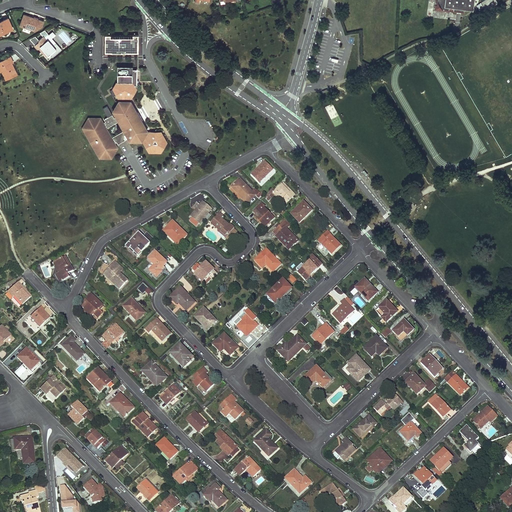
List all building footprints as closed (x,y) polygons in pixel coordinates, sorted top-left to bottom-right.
[(438,0),(437,0),(437,4),(439,4),(439,5),(438,5),(437,9),(445,10),(445,11),(450,12),(450,7),(454,8),(454,12),(465,13),(465,10),(474,11),(475,0),(438,0)] [(497,0),(486,0),(483,3),(487,10),(499,2),(497,0)] [(25,14),(20,26),(35,31),(42,27),(44,21),(25,14)] [(8,18),(0,21),(0,34),(13,29),(8,18)] [(111,35),(106,35),(106,51),(136,52),(138,52),(138,38),(111,38),(111,35)] [(39,48),(47,57),(55,50),(44,37),(40,40),(41,42),(35,46),(38,49),(39,48)] [(13,61),(11,56),(0,61),(0,66),(1,66),(3,71),(7,80),(17,75),(12,64),(11,62),(13,61)] [(137,86),(138,69),(133,69),(133,66),(118,66),(117,82),(118,82),(113,89),(114,89),(110,91),(113,96),(116,94),(119,99),(119,101),(113,111),(117,117),(115,119),(112,115),(107,106),(103,109),(108,117),(104,119),(106,122),(104,123),(100,118),(89,118),(83,128),(90,141),(91,140),(93,144),(92,145),(99,158),(111,158),(117,148),(115,143),(117,142),(118,144),(125,140),(124,138),(125,137),(127,138),(128,138),(130,141),(141,141),(144,142),(149,152),(161,152),(166,142),(161,132),(150,132),(147,131),(142,120),(139,121),(138,120),(139,119),(138,117),(137,115),(136,115),(135,114),(137,112),(131,102),(131,98),(137,89),(135,86),(137,86)] [(332,103),(325,107),(331,119),(338,116),(332,103)] [(257,170),(252,175),(260,182),(273,169),(265,161),(259,167),(260,169),(258,171),(257,170)] [(240,179),(232,187),(239,194),(240,193),(241,194),(240,195),(247,203),(255,195),(259,199),(262,195),(255,188),(252,192),(240,179)] [(276,191),(273,188),(266,195),(269,197),(266,199),(273,206),(278,200),(278,199),(281,196),(287,203),(295,195),(284,184),(276,191)] [(313,210),(305,201),(303,203),(311,211),(313,210)] [(196,210),(191,216),(200,224),(205,218),(209,213),(212,209),(203,202),(197,209),(198,210),(197,211),(196,210)] [(262,203),(253,211),(256,215),(262,221),(261,222),(265,227),(273,219),(269,215),(270,214),(264,208),(265,207),(262,203)] [(303,203),(292,214),(300,223),(311,211),(303,203)] [(219,214),(211,223),(219,230),(218,231),(226,238),(234,228),(230,224),(229,226),(221,219),(223,217),(219,214)] [(286,220),(278,228),(282,232),(278,235),(276,237),(289,250),(298,241),(286,229),(290,225),(286,220)] [(173,222),(164,231),(171,239),(173,237),(179,243),(187,235),(173,222)] [(328,231),(319,240),(326,248),(327,246),(334,252),(341,246),(330,235),(331,235),(328,231)] [(131,241),(127,246),(138,256),(154,239),(147,233),(143,236),(139,233),(133,239),(134,240),(132,241),(131,241)] [(173,237),(171,239),(178,245),(179,243),(173,237)] [(127,246),(126,247),(137,257),(138,256),(127,246)] [(327,246),(326,248),(332,254),(334,252),(327,246)] [(267,249),(255,261),(262,268),(267,263),(268,264),(267,265),(274,272),(281,264),(267,249)] [(156,251),(149,259),(155,265),(150,270),(157,277),(161,272),(159,270),(162,267),(167,262),(156,251)] [(302,264),(296,269),(299,272),(298,272),(305,279),(312,273),(313,274),(319,267),(322,264),(312,255),(309,258),(311,260),(304,266),(302,264)] [(65,257),(56,262),(62,272),(60,273),(56,275),(60,283),(70,278),(68,274),(70,273),(74,271),(65,257)] [(104,263),(101,270),(120,289),(128,281),(120,273),(123,270),(114,261),(109,265),(104,263)] [(196,272),(194,274),(203,282),(209,277),(212,280),(218,274),(214,271),(215,270),(209,264),(208,265),(206,263),(205,262),(201,267),(196,272)] [(197,264),(193,269),(196,272),(201,267),(197,264)] [(365,279),(355,288),(368,302),(378,293),(365,279)] [(283,280),(268,295),(276,303),(291,288),(283,280)] [(208,288),(211,292),(218,287),(215,282),(208,288)] [(18,283),(7,292),(13,298),(14,297),(22,305),(31,297),(25,290),(23,291),(19,287),(20,285),(18,283)] [(143,283),(138,289),(143,294),(148,288),(143,283)] [(181,288),(170,298),(177,304),(179,301),(181,303),(180,304),(186,311),(194,303),(186,295),(187,294),(181,288)] [(87,304),(83,308),(97,321),(103,314),(99,310),(103,305),(91,294),(87,299),(88,300),(85,303),(87,304)] [(14,297),(13,298),(21,307),(22,305),(14,297)] [(351,308),(354,305),(347,297),(344,300),(351,308)] [(132,299),(124,306),(137,321),(143,315),(136,307),(138,305),(132,299)] [(343,305),(333,314),(341,323),(354,311),(351,308),(344,300),(341,303),(343,305)] [(398,312),(387,301),(376,311),(386,323),(398,312)] [(138,305),(136,307),(143,315),(145,313),(138,305)] [(40,307),(30,317),(40,327),(49,318),(43,312),(44,311),(40,307)] [(204,309),(195,317),(202,325),(203,324),(208,329),(216,321),(204,309)] [(239,318),(234,322),(237,325),(236,326),(245,335),(251,330),(252,331),(258,325),(247,315),(242,320),(239,318)] [(400,318),(394,323),(397,326),(402,321),(400,318)] [(157,319),(146,329),(150,333),(153,331),(163,342),(171,334),(157,319)] [(404,320),(392,331),(401,340),(406,335),(407,337),(414,330),(404,320)] [(116,324),(104,335),(112,343),(124,332),(116,324)] [(318,332),(313,337),(320,345),(334,332),(327,324),(320,330),(321,331),(318,333),(318,332)] [(1,327),(0,327),(0,345),(10,336),(1,327)] [(349,330),(346,327),(344,329),(340,332),(343,335),(347,332),(349,330)] [(385,338),(391,332),(388,329),(382,334),(385,338)] [(224,334),(213,344),(220,351),(223,347),(225,349),(230,355),(238,348),(224,334)] [(306,344),(298,335),(287,345),(285,348),(283,346),(278,351),(282,355),(283,354),(289,360),(303,347),(307,352),(310,349),(306,344)] [(72,337),(63,347),(78,361),(85,354),(73,343),(75,341),(72,337)] [(388,349),(376,337),(364,349),(372,358),(377,353),(379,351),(382,354),(388,349)] [(181,344),(172,352),(185,366),(190,361),(189,360),(192,356),(181,344)] [(26,348),(18,356),(30,368),(31,369),(39,361),(26,348)] [(172,352),(171,354),(184,368),(185,366),(172,352)] [(442,368),(430,355),(421,363),(434,377),(438,374),(437,373),(442,368)] [(18,356),(17,358),(29,369),(30,368),(18,356)] [(357,356),(352,361),(354,363),(347,369),(358,381),(364,376),(371,370),(357,356)] [(41,363),(39,361),(31,369),(33,371),(41,363)] [(151,363),(143,371),(150,379),(152,378),(159,385),(167,378),(154,363),(152,365),(151,363)] [(316,366),(304,378),(311,385),(317,379),(319,381),(318,382),(323,388),(330,381),(316,366)] [(99,368),(88,379),(101,392),(112,382),(99,368)] [(196,379),(193,382),(198,387),(200,385),(207,392),(215,385),(206,375),(204,373),(206,371),(203,368),(196,374),(199,377),(196,379)] [(463,382),(452,372),(445,379),(461,396),(468,388),(464,384),(463,385),(462,383),(463,382)] [(48,381),(41,388),(47,394),(50,391),(57,398),(66,388),(62,383),(59,386),(55,382),(57,379),(54,375),(51,378),(48,381)] [(424,385),(414,375),(406,382),(417,394),(425,387),(430,393),(436,387),(429,380),(424,385)] [(152,378),(150,379),(157,387),(159,385),(152,378)] [(176,383),(174,385),(181,393),(183,391),(176,383)] [(174,385),(161,397),(169,404),(181,393),(174,385)] [(200,385),(198,387),(204,394),(207,392),(200,385)] [(403,402),(395,394),(393,396),(392,394),(385,401),(386,402),(385,403),(383,401),(374,408),(381,416),(390,409),(389,408),(390,406),(393,410),(400,404),(401,404),(403,402)] [(439,397),(436,394),(428,402),(431,405),(434,403),(439,398),(439,397)] [(231,395),(223,402),(227,406),(224,409),(221,412),(227,417),(231,414),(236,420),(244,412),(234,402),(233,401),(235,398),(231,395)] [(119,396),(111,404),(124,418),(126,416),(127,417),(128,416),(128,415),(134,408),(127,401),(125,402),(119,396)] [(434,403),(431,405),(441,416),(450,409),(439,397),(439,398),(434,403)] [(172,407),(177,412),(184,405),(179,400),(172,407)] [(78,401),(72,407),(75,410),(70,414),(80,424),(85,419),(84,419),(82,417),(88,411),(78,401)] [(497,415),(489,407),(482,413),(483,415),(482,416),(480,415),(473,421),(481,429),(489,421),(490,422),(497,415)] [(451,410),(450,409),(441,416),(443,418),(451,410)] [(195,412),(186,420),(194,428),(196,426),(201,431),(204,428),(203,426),(206,423),(195,412)] [(139,420),(135,424),(139,428),(140,427),(149,437),(157,429),(148,420),(149,419),(143,413),(137,419),(139,420)] [(415,419),(409,413),(401,421),(406,427),(400,433),(406,440),(413,434),(415,436),(418,439),(422,434),(411,422),(415,419)] [(377,423),(369,415),(354,429),(362,437),(377,423)] [(479,438),(467,425),(460,432),(469,441),(464,445),(471,453),(472,452),(478,446),(480,444),(476,441),(479,438)] [(140,427),(139,428),(148,438),(149,437),(140,427)] [(93,429),(86,436),(98,449),(103,444),(106,441),(93,429)] [(221,430),(216,435),(220,439),(217,442),(224,449),(225,448),(227,450),(226,451),(230,455),(236,449),(238,447),(221,430)] [(267,430),(255,442),(264,450),(261,453),(267,459),(278,449),(268,438),(272,435),(267,430)] [(415,436),(413,434),(406,440),(408,442),(415,436)] [(32,437),(14,439),(15,450),(23,449),(23,452),(22,452),(24,464),(34,463),(33,451),(31,451),(30,446),(32,446),(32,437)] [(336,452),(333,455),(338,460),(341,458),(344,461),(356,450),(352,446),(354,445),(347,438),(342,442),(344,444),(335,452),(336,452)] [(164,439),(157,446),(163,453),(170,460),(178,452),(174,448),(173,449),(164,439)] [(121,446),(106,460),(114,468),(116,466),(121,462),(129,454),(121,446)] [(478,446),(472,452),(475,455),(482,449),(478,446)] [(66,449),(58,457),(75,474),(83,466),(66,449)] [(239,451),(236,449),(230,455),(232,458),(239,451)] [(453,457),(444,449),(437,456),(438,457),(437,458),(436,457),(431,461),(442,473),(452,464),(449,461),(453,457)] [(391,461),(380,450),(369,461),(372,464),(373,465),(371,467),(373,469),(374,470),(376,470),(377,469),(379,471),(379,472),(391,461)] [(163,453),(162,454),(169,462),(170,460),(163,453)] [(249,457),(236,469),(242,475),(247,470),(254,477),(262,470),(249,457)] [(114,468),(106,460),(105,461),(113,469),(114,468)] [(188,464),(175,477),(183,485),(199,469),(192,463),(189,465),(188,464)] [(437,480),(425,468),(420,472),(419,471),(414,475),(418,479),(419,478),(421,480),(420,481),(424,485),(428,482),(430,480),(433,484),(437,480)] [(295,470),(286,479),(301,494),(312,483),(308,478),(305,481),(303,478),(295,470)] [(98,487),(92,480),(84,487),(88,491),(86,492),(92,497),(93,497),(94,503),(102,502),(106,501),(105,497),(104,488),(102,487),(100,489),(98,489),(97,488),(98,487)] [(146,480),(138,488),(148,499),(156,491),(146,480)] [(208,492),(204,496),(212,503),(213,501),(220,508),(227,501),(217,491),(220,488),(216,484),(211,489),(210,488),(207,491),(208,492)] [(333,484),(320,492),(325,500),(329,497),(333,504),(337,509),(346,503),(333,484)] [(60,487),(63,509),(73,508),(73,511),(80,511),(79,504),(77,501),(73,502),(73,495),(66,486),(60,487)] [(511,488),(501,499),(508,506),(508,507),(511,503),(511,488)] [(412,497),(404,489),(397,496),(394,498),(393,497),(390,501),(398,510),(412,497)] [(29,495),(21,497),(22,503),(24,502),(26,511),(39,511),(38,504),(36,505),(36,503),(37,502),(36,498),(38,497),(37,491),(29,493),(29,495)] [(156,491),(148,499),(150,501),(158,493),(156,491)] [(172,495),(157,509),(160,511),(172,511),(180,504),(172,495)] [(508,506),(501,499),(500,500),(506,508),(508,506)] [(212,503),(211,504),(218,511),(221,508),(220,508),(213,501),(212,503)]
